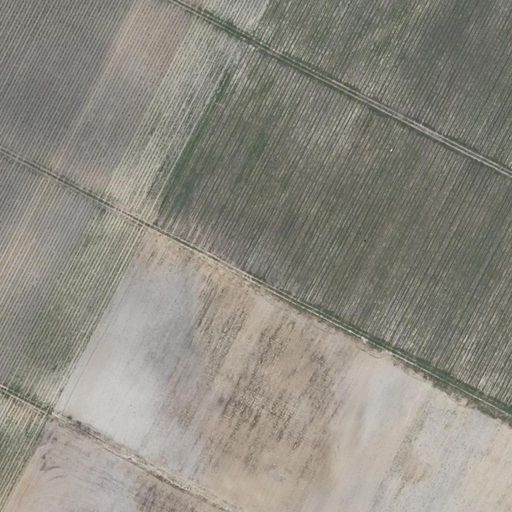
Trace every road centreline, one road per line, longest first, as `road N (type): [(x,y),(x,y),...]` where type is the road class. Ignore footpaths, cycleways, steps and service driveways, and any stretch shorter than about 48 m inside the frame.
road 1 (track): [(0,149),(511,415)]
road 2 (track): [(0,386),(240,511)]
